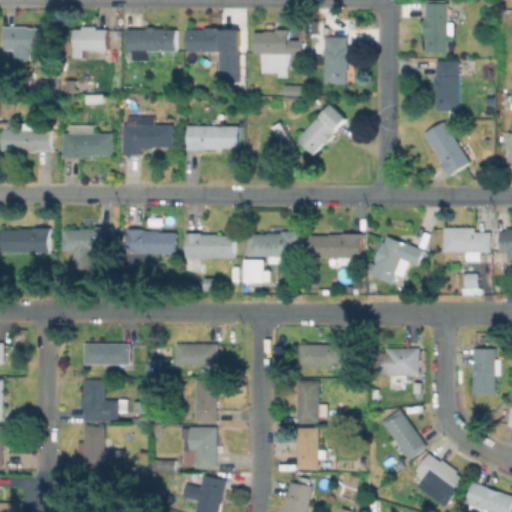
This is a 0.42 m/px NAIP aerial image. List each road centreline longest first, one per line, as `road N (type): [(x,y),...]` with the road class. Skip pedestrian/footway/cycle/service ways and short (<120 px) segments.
road 1 (residential): [(0,192),(511,195)]
road 2 (residential): [(0,310),(511,311)]
road 3 (residential): [(253,511),(260,312)]
road 4 (residential): [(383,195),(385,0)]
road 5 (residential): [(45,470),(45,310)]
